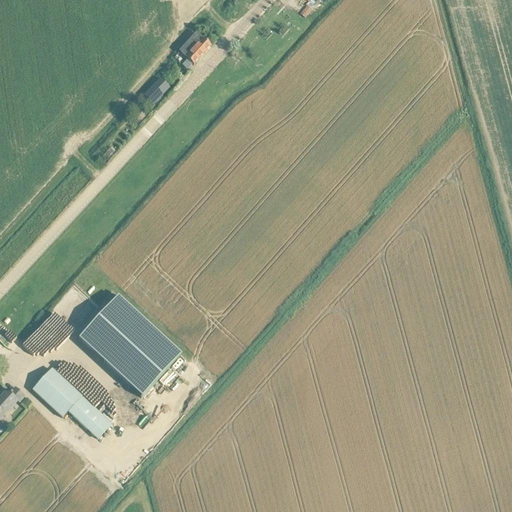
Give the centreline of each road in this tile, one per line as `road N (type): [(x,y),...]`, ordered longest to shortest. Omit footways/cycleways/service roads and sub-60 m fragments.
road 1 (unclassified): [(0,290),(152,125)]
road 2 (residential): [(152,125),(266,0)]
